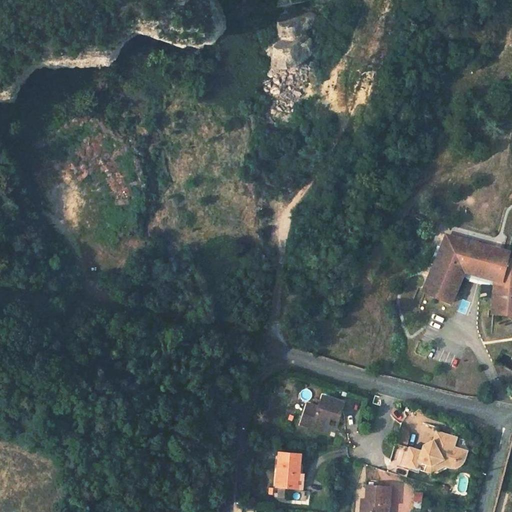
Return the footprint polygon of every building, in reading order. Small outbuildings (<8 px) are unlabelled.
[(305,28),(313,28),(313,12),(274,13),(275,40),(306,39),(305,28)] [(511,255),(448,237),(426,295),(453,305),(466,276),(478,279),(495,284),(492,316),(511,317),(511,255)] [(325,433),(329,419),(334,421),(338,422),(343,405),(324,399),(321,410),(307,406),(301,426),(325,433)] [(329,419),(325,433),(330,434),(334,421),(329,419)] [(396,442),(407,444),(410,429),(399,427),(396,442)] [(434,462),(449,457),(450,458),(453,459),(459,459),(459,458),(462,458),(465,457),(467,447),(458,445),(453,437),(454,434),(438,429),(436,439),(425,443),(423,448),(409,444),(403,463),(431,472),(434,462)] [(277,453),(273,487),(295,490),(296,475),(299,456),(277,453)] [(402,471),(402,457),(392,457),(392,471),(402,471)] [(303,490),(305,476),(296,475),(295,490),(303,490)] [(361,507),(360,511),(384,511),(385,509),(390,509),(391,491),(367,488),(366,503),(365,507),(361,507)]
